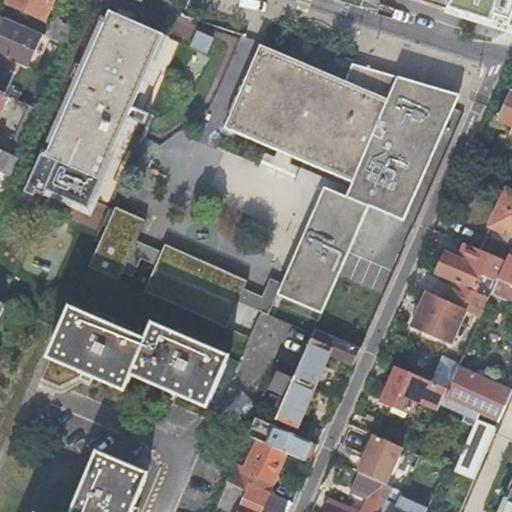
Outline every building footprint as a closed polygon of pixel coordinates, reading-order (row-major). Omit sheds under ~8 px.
[(45,21),(54,0),(10,0),(9,5),(45,21)] [(419,0),(448,9),(453,0),(419,0)] [(511,0),(453,0),(448,9),(511,31),(511,0)] [(144,112),(175,41),(110,12),(107,20),(103,18),(100,23),(105,25),(47,157),(42,155),(28,188),(37,192),(46,195),(49,188),(90,207),(93,201),(104,205),(135,133),(132,131),(137,121),(140,123),(146,125),(150,115),(144,112)] [(0,54),(0,55),(27,67),(42,36),(7,21),(0,37),(0,54)] [(193,47),(211,52),(216,35),(198,30),(193,47)] [(261,48),(226,129),(351,183),(345,198),(328,190),(283,295),(322,312),(368,207),(404,222),(453,109),(418,93),(411,110),(349,83),(261,48)] [(0,54),(0,91),(5,94),(16,70),(0,63),(0,56),(0,55),(0,54)] [(0,117),(10,96),(5,94),(0,91),(0,117)] [(511,134),(509,141),(511,143),(511,91),(510,91),(497,120),(511,127),(511,134)] [(9,153),(19,157),(40,109),(30,105),(9,153)] [(0,200),(19,157),(9,153),(0,148),(0,200)] [(215,204),(265,204),(265,157),(216,156),(215,204)] [(37,192),(28,188),(26,193),(35,197),(37,192)] [(511,192),(506,190),(479,249),(490,254),(506,261),(511,247),(511,192)] [(113,207),(87,266),(118,280),(121,272),(134,243),(144,221),(117,209),(113,207)] [(159,254),(134,243),(121,272),(130,275),(138,257),(154,264),(142,291),(225,328),(237,301),(258,311),(265,314),(278,284),(269,280),(261,299),(242,290),(246,281),(163,245),(159,254)] [(446,252),(436,275),(458,284),(474,291),(482,272),(498,279),(506,261),(490,254),(479,249),(469,245),(463,259),(446,252)] [(511,247),(506,261),(498,279),(491,294),(506,301),(511,288),(511,247)] [(482,272),(474,291),(490,297),(491,294),(498,279),(482,272)] [(481,316),(490,297),(474,291),(458,284),(450,302),(428,293),(413,328),(453,345),(468,311),(482,317),(481,316)] [(126,391),(133,376),(209,407),(222,376),(234,381),(242,362),(154,325),(148,341),(71,309),(50,359),(126,391)] [(316,330),(314,335),(297,372),(294,379),(314,389),(320,376),(324,378),(329,368),(324,365),(329,355),(353,366),(360,349),(316,330)] [(445,360),(435,383),(448,389),(458,367),(459,366),(445,360)] [(435,383),(397,367),(382,398),(395,404),(391,410),(405,416),(413,398),(439,410),(441,405),(448,389),(435,383)] [(463,422),(475,427),(478,421),(494,429),(511,390),(458,367),(448,389),(441,405),(465,416),(463,422)] [(314,389),(294,379),(277,372),(270,387),(282,393),(272,416),(297,427),(301,417),(314,389)] [(294,434),(256,417),(248,436),(258,440),(287,453),(304,461),(311,442),(294,434)] [(301,417),(297,427),(294,434),(311,442),(317,445),(325,427),(301,417)] [(491,435),(475,427),(455,471),(472,479),(491,435)] [(366,456),(359,472),(361,472),(388,484),(404,448),(376,435),(366,456)] [(287,453),(258,440),(245,467),(236,463),(228,483),(246,492),(250,484),(269,493),(287,453)] [(130,511),(147,474),(98,453),(71,511),(130,511)] [(388,484),(361,472),(353,491),(370,498),(363,511),(355,511),(330,500),(324,511),(393,511),(398,502),(403,491),(388,484)] [(237,511),(246,492),(228,483),(218,505),(234,511),(237,511)] [(250,484),(246,492),(237,511),(264,511),(266,511),(286,511),(291,503),(269,493),(250,484)] [(511,511),(511,493),(503,511),(511,511)] [(419,511),(398,502),(393,511),(419,511)]
